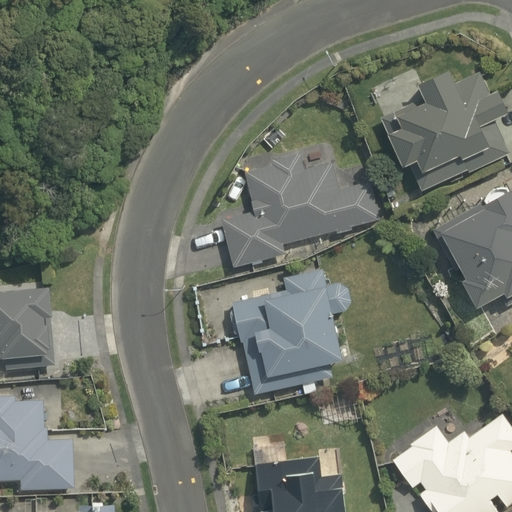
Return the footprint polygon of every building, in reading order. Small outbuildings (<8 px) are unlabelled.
[(467,172),(508,153),(493,119),(506,112),(495,90),(488,93),(478,72),(452,84),(446,70),(415,84),(421,98),(379,117),(386,133),(384,134),(400,167),(407,163),(420,191),(466,169),(467,172)] [(255,215),(222,223),(234,270),(288,257),(285,247),(379,223),(369,181),(346,187),(340,163),(301,173),(297,157),(273,163),(275,170),(245,177),(255,215)] [(433,230),(436,233),(478,316),(511,298),(511,197),(488,210),(484,203),(433,230)] [(236,350),(243,348),(252,396),(335,381),(333,369),(341,367),(333,322),(351,318),(345,285),(324,288),(322,274),(283,281),(285,292),(228,303),(236,350)] [(51,294),(0,296),(0,358),(3,358),(4,368),(55,365),(51,294)] [(43,396),(0,395),(0,480),(24,480),(24,490),(78,490),(78,440),(43,440),(43,396)] [(437,427),(394,460),(434,511),(499,511),(511,502),(511,426),(502,414),(473,437),(468,430),(449,444),(437,427)] [(260,470),(260,477),(261,511),(349,511),(349,497),(315,498),(314,481),(287,482),(286,469),(260,470)]
